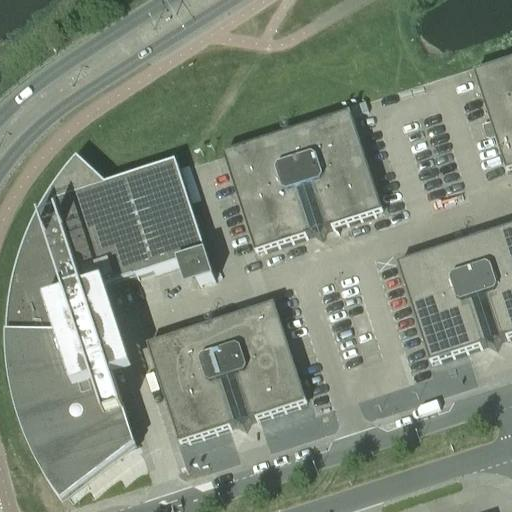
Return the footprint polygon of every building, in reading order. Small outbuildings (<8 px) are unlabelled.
[(511,64),(482,74),(475,76),(507,176),(511,174),(511,64)] [(344,119),(232,155),(224,158),(257,257),(308,241),(307,240),(313,238),(322,243),(327,234),(333,232),(333,233),(384,216),(351,116),(344,119)] [(177,165),(107,188),(79,162),(75,167),(71,171),(67,176),(63,181),(56,191),(53,196),(50,201),(44,211),(40,217),(37,224),(36,227),(30,240),(26,248),(23,259),(20,267),(18,274),(17,279),(15,286),(14,292),(13,299),(11,308),(11,313),(10,324),(9,331),(9,337),(9,346),(9,353),(9,360),(10,371),(11,376),(12,383),(13,390),(14,397),(15,405),(17,412),(19,418),(20,422),(23,429),(24,434),(27,441),(29,447),(32,454),(34,459),(38,467),(42,474),(44,478),(46,482),(51,490),(53,494),(58,501),(64,508),(138,452),(127,419),(88,298),(138,282),(191,265),(199,289),(216,284),(177,165)] [(511,230),(406,265),(399,268),(431,367),(482,351),(482,350),(487,348),(497,353),(502,344),(507,342),(507,343),(511,340),(511,230)] [(275,308),(156,347),(148,349),(181,449),(232,432),(231,432),(237,430),(246,435),(251,425),(256,423),(257,424),(308,407),(275,308)]
